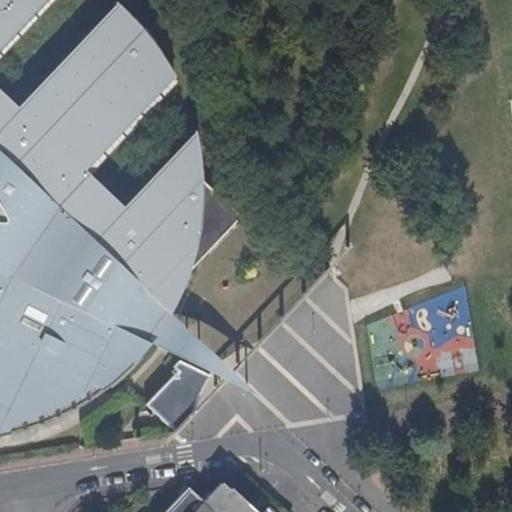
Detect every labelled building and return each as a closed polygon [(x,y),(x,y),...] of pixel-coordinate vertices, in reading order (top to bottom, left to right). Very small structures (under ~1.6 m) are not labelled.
[(0,0),(0,152),(12,165),(0,179),(0,437),(6,436),(11,410),(88,371),(105,389),(120,379),(134,368),(145,359),(151,341),(135,328),(152,300),(170,313),(176,308),(185,296),(188,287),(191,279),(194,268),(195,256),(194,244),(232,204),(208,178),(198,123),(147,177),(127,198),(89,163),(130,119),(173,72),(170,61),(161,43),(154,31),(142,17),(134,7),(125,0),(114,0),(71,51),(26,104),(6,86),(0,80),(0,48),(18,30),(45,0),(0,0)] [(0,179),(12,165),(0,152),(0,179)] [(194,268),(246,217),(232,204),(194,244),(195,256),(194,268)] [(197,399),(207,380),(214,370),(193,362),(183,358),(174,364),(181,371),(155,418),(173,434),(194,412),(197,399)] [(49,421),(79,406),(105,389),(88,371),(11,410),(6,436),(27,430),(49,421)] [(260,511),(233,486),(229,489),(223,483),(206,500),(192,488),(192,487),(167,511),(260,511)]
